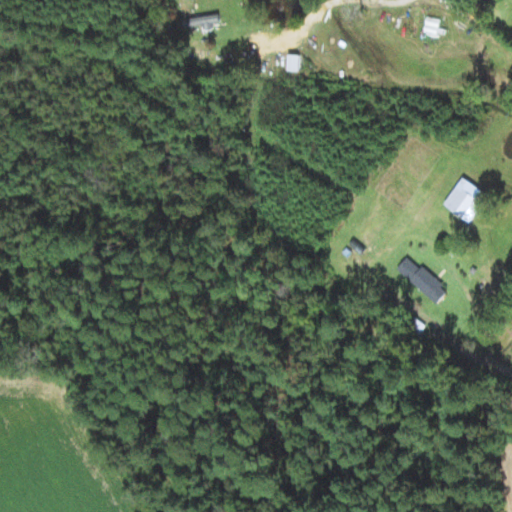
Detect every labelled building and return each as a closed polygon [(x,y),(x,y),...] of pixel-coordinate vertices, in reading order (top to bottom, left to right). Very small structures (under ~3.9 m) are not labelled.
[(183,17),(184,27),(203,25),(203,29),(213,28),(212,22),(220,21),(219,14),(183,17)] [(300,54),(289,54),(288,71),(299,71),(300,54)] [(444,204),(466,219),(485,191),(463,177),(444,204)] [(361,272),(396,234),(376,215),(341,253),(361,272)] [(397,268),(437,304),(449,291),(409,255),(397,268)]
